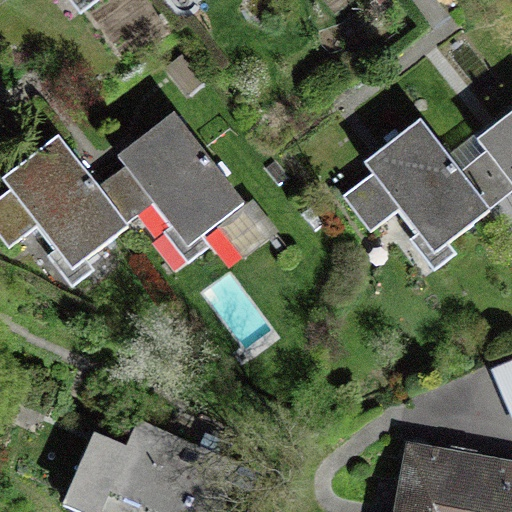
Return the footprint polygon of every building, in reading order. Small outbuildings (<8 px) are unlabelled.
[(511,89),(471,123),(511,173),(511,89)] [(163,97),(109,141),(183,231),(237,187),(163,97)] [(411,112),(359,154),(433,246),(485,204),(411,112)] [(49,123),(0,162),(0,171),(67,255),(121,212),(49,123)] [(511,383),(511,363),(493,371),(499,388),(511,383)] [(218,511),(240,468),(138,417),(123,448),(92,432),(59,498),(86,511),(218,511)] [(511,511),(511,470),(413,453),(401,511),(511,511)]
